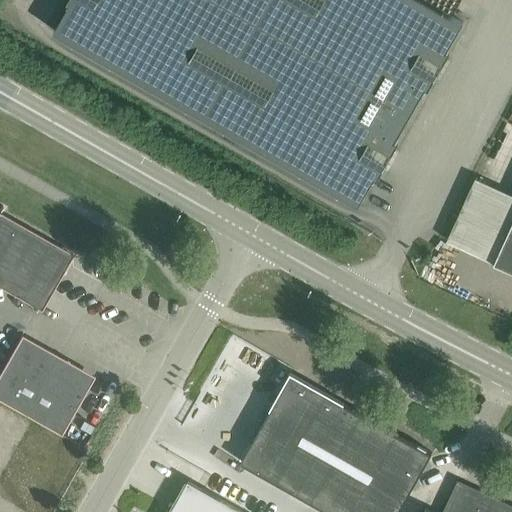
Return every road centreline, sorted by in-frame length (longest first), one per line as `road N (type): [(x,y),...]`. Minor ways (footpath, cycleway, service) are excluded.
road 1 (unknown): [(363,297),(511,2)]
road 2 (unclassified): [(248,234),(91,511)]
road 3 (tertiary): [(511,374),(248,234)]
road 4 (tertiary): [(248,234),(0,94)]
road 5 (unknown): [(162,386),(16,316)]
